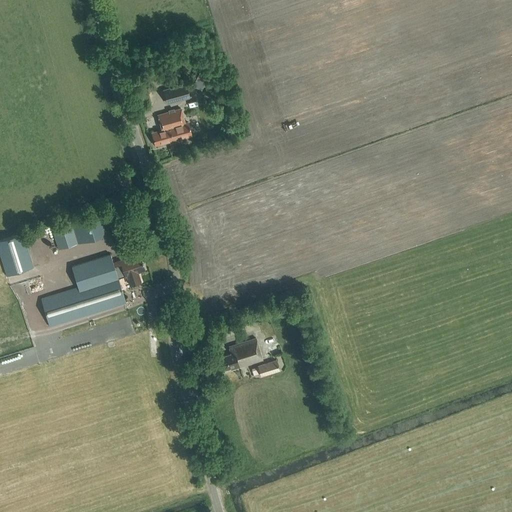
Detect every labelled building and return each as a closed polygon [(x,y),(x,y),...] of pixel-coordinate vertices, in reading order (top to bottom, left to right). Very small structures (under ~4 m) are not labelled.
[(167,104),(189,98),(185,84),(163,90),(167,104)] [(171,112),(171,111),(157,115),(159,120),(161,126),(160,126),(161,129),(151,132),(155,145),(191,136),(187,122),(184,123),(180,109),(173,111),(171,112)] [(58,249),(110,233),(102,208),(50,224),(58,249)] [(0,255),(6,275),(33,267),(22,232),(0,239),(0,255)] [(113,262),(110,253),(71,266),(77,287),(40,298),(49,326),(125,302),(118,278),(127,275),(130,285),(141,282),(138,272),(144,270),(140,255),(132,257),(132,256),(113,262)] [(29,296),(29,286),(15,284),(14,294),(29,296)] [(231,369),(262,359),(255,338),(228,346),(230,354),(220,357),(224,369),(230,367),(231,369)] [(261,376),(280,370),(276,359),(258,365),(261,376)]
